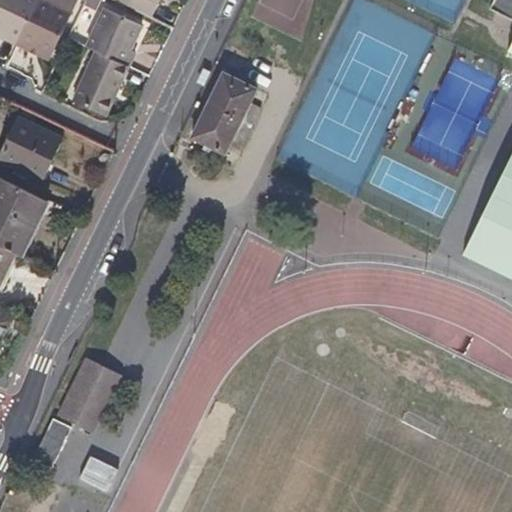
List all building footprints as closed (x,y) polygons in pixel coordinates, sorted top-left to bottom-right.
[(38,0),(0,0),(0,30),(0,31),(0,32),(0,37),(25,50),(29,45),(47,54),(67,14),(38,0)] [(72,2),(68,0),(38,0),(67,14),(72,2)] [(118,0),(148,15),(155,0),(118,0)] [(511,0),(486,0),(482,8),(511,22),(511,30),(503,51),(511,55),(511,0)] [(69,98),(98,112),(109,90),(113,92),(133,51),(126,48),(138,22),(102,5),(83,44),(94,50),(69,98)] [(254,90),(221,75),(191,136),(224,153),(239,122),(247,105),(254,90)] [(109,90),(98,112),(102,114),(113,92),(109,90)] [(247,105),(239,122),(231,139),(242,144),(258,110),(247,105)] [(61,139),(14,117),(0,146),(0,165),(39,184),(61,139)] [(511,142),(457,254),(511,281),(511,142)] [(39,213),(46,201),(0,178),(0,245),(14,252),(17,254),(36,213),(39,213)] [(0,279),(14,252),(0,245),(0,279)] [(0,316),(0,338),(8,320),(0,316)] [(93,432),(102,413),(110,396),(121,373),(86,357),(59,416),(93,432)] [(110,396),(102,413),(106,415),(115,398),(110,396)] [(53,418),(35,457),(53,466),(72,427),(53,418)] [(107,492),(117,468),(86,456),(77,480),(107,492)] [(85,511),(92,497),(66,485),(52,511),(85,511)]
